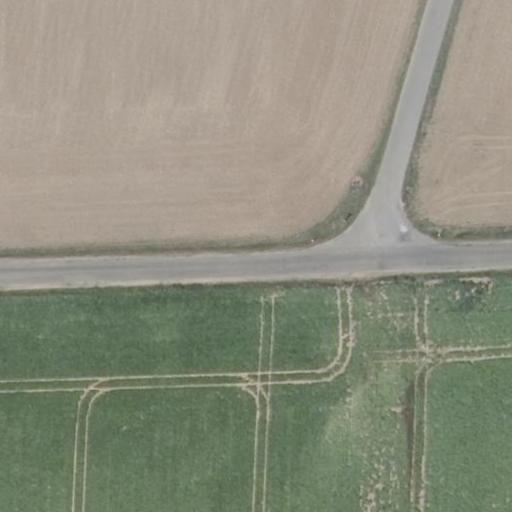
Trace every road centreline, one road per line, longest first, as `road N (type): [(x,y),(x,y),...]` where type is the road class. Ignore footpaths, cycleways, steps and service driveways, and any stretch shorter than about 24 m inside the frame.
road 1 (unclassified): [(0,280),(370,266)]
road 2 (unclassified): [(448,0),(370,266)]
road 3 (unclassified): [(370,266),(511,260)]
